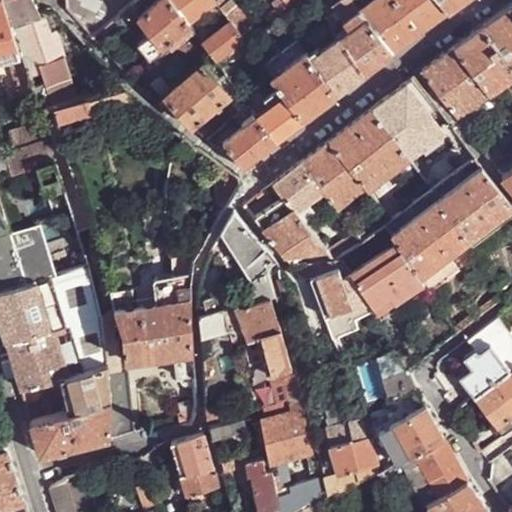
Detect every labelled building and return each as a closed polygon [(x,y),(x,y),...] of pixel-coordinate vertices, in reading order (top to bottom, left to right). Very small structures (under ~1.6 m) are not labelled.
[(0,0),(9,25),(41,11),(35,0),(0,0)] [(0,0),(0,65),(20,60),(19,58),(9,25),(0,0)] [(69,0),(70,9),(68,10),(93,37),(137,0),(69,0)] [(170,0),(156,0),(138,16),(149,32),(163,48),(166,45),(178,36),(190,26),(189,24),(170,0)] [(170,0),(189,24),(209,7),(212,5),(216,1),(215,0),(170,0)] [(245,39),(247,41),(259,32),(232,0),(225,0),(219,4),(220,6),(231,20),(245,39)] [(272,0),(277,7),(279,10),(293,0),(272,0)] [(338,0),(333,4),(337,10),(325,17),(330,23),(333,27),(337,24),(334,20),(340,15),(350,30),(366,18),(360,10),(354,2),(352,0),(338,0)] [(407,45),(422,33),(397,0),(372,0),(360,10),(366,18),(394,54),(407,45)] [(437,22),(452,11),(442,0),(397,0),(422,33),(437,22)] [(442,0),(452,11),(466,0),(442,0)] [(216,1),(212,5),(216,10),(220,6),(219,4),(216,1)] [(498,13),(484,24),(511,61),(511,3),(498,13)] [(267,14),(273,23),(281,16),(283,15),(279,10),(277,7),(267,14)] [(41,11),(9,25),(19,58),(23,58),(39,109),(56,105),(81,98),(57,33),(50,12),(41,11)] [(55,12),(50,12),(57,33),(72,29),(56,12),(55,12)] [(380,65),(394,54),(366,18),(350,30),(339,38),(366,76),(380,65)] [(231,20),(203,43),(205,45),(214,57),(217,61),(245,39),(231,20)] [(471,35),(457,46),(492,93),(511,78),(511,61),(484,24),(471,35)] [(190,26),(178,36),(180,39),(193,29),(190,26)] [(149,32),(138,41),(150,57),(163,48),(149,32)] [(298,40),(305,50),(313,42),(306,32),(297,38),(298,40)] [(349,88),(366,76),(339,38),(311,59),(337,97),(349,88)] [(205,45),(190,56),(199,68),(205,64),(214,57),(205,45)] [(441,57),(424,70),(460,117),(487,97),(492,93),(457,46),(441,57)] [(321,109),(337,97),(311,59),(307,53),(279,73),(274,77),(277,81),(281,87),(286,94),(306,121),(321,109)] [(103,61),(99,56),(76,66),(90,96),(126,88),(117,77),(112,73),(106,65),(103,61)] [(230,94),(205,64),(199,68),(190,75),(167,94),(168,94),(172,100),(173,100),(181,110),(193,124),(197,122),(208,113),(221,102),(230,94)] [(266,66),(238,88),(245,98),(268,79),(272,75),(270,72),(266,66)] [(275,68),(270,72),(272,75),(274,77),(279,73),(275,68)] [(137,69),(129,75),(138,85),(146,80),(137,69)] [(272,75),(268,79),(273,84),(277,81),(274,77),(272,75)] [(391,94),(373,108),(411,158),(447,131),(433,111),(437,107),(414,77),(391,94)] [(286,94),(281,87),(269,96),(272,100),(275,103),(286,94)] [(126,88),(90,96),(92,109),(135,99),(129,92),(126,88)] [(168,94),(164,98),(168,103),(172,100),(168,94)] [(294,130),(306,121),(286,94),(275,103),(259,115),(278,142),(294,130)] [(81,98),(56,105),(58,117),(92,109),(90,96),(81,98)] [(487,97),(460,117),(468,129),(496,108),(487,97)] [(246,99),(235,108),(240,113),(251,105),(246,99)] [(275,103),(272,100),(257,112),(258,115),(259,115),(275,103)] [(221,102),(208,113),(210,117),(223,107),(221,102)] [(352,124),(331,139),(367,187),(370,191),(412,160),(411,158),(373,108),(352,124)] [(254,109),(241,119),(242,122),(244,125),(258,115),(257,112),(254,109)] [(262,154),(278,142),(259,115),(258,115),(244,125),(232,134),(224,140),(246,166),(262,154)] [(215,134),(208,139),(212,142),(218,137),(215,134)] [(49,137),(30,142),(34,154),(53,149),(49,137)] [(319,148),(303,160),(325,190),(338,208),(367,187),(331,139),(319,148)] [(240,163),(246,166),(224,140),(218,146),(240,163)] [(6,150),(4,151),(9,163),(34,154),(30,142),(6,150)] [(468,144),(451,157),(453,161),(458,167),(461,170),(478,158),(468,144)] [(495,144),(485,150),(497,167),(507,159),(495,144)] [(4,145),(0,146),(0,175),(35,164),(34,163),(55,157),(53,149),(34,154),(9,163),(4,151),(6,150),(4,145)] [(34,163),(35,164),(45,196),(66,189),(56,158),(55,157),(34,163)] [(289,171),(276,181),(280,187),(286,194),(289,198),(295,206),(299,210),(302,207),(325,190),(303,160),(289,171)] [(426,161),(418,168),(426,178),(434,189),(435,190),(457,174),(454,170),(447,169),(439,166),(434,169),(426,161)] [(511,201),(483,165),(439,199),(468,243),(511,208),(511,201)] [(511,168),(503,175),(507,180),(511,185),(511,168)] [(426,178),(395,200),(404,211),(434,189),(426,178)] [(0,288),(39,279),(54,275),(39,222),(11,230),(0,190),(0,288)] [(272,209),(258,218),(264,226),(295,206),(289,198),(284,201),(272,209)] [(409,258),(422,276),(427,272),(449,257),(468,243),(439,199),(394,232),(393,232),(409,258)] [(295,206),(264,226),(285,251),(328,249),(301,214),(299,210),(295,206)] [(224,232),(252,276),(255,279),(251,289),(203,300),(207,314),(239,305),(240,307),(269,300),(274,298),(271,271),(272,267),(281,261),(236,209),(224,232)] [(360,224),(354,228),(356,233),(363,241),(370,236),(360,224)] [(89,225),(79,229),(83,240),(93,237),(89,225)] [(348,267),(361,289),(363,292),(378,315),(425,281),(422,276),(409,258),(393,232),(347,265),(348,267)] [(363,241),(356,233),(328,249),(335,260),(336,259),(338,259),(363,241)] [(427,272),(437,285),(458,270),(449,257),(427,272)] [(310,277),(334,337),(362,326),(350,296),(340,270),(348,267),(347,265),(344,260),(338,259),(336,259),(335,260),(291,259),(289,261),(297,274),(306,268),(310,277)] [(54,275),(39,279),(41,286),(53,326),(104,311),(91,265),(54,275)] [(350,296),(361,289),(348,267),(340,270),(350,296)] [(194,318),(190,300),(189,271),(151,273),(153,296),(135,297),(134,286),(113,288),(120,307),(127,328),(129,357),(177,356),(195,354),(194,318)] [(422,276),(425,281),(431,290),(437,285),(427,272),(422,276)] [(0,288),(0,296),(41,286),(39,279),(0,288)] [(0,296),(0,316),(7,339),(54,327),(53,326),(41,286),(0,296)] [(493,307),(505,297),(501,291),(481,306),(486,312),(493,307)] [(240,307),(238,307),(251,341),(251,342),(253,341),(263,338),(280,332),(269,300),(240,307)] [(200,315),(202,336),(232,332),(235,344),(251,341),(238,307),(240,307),(239,305),(207,314),(200,315)] [(73,373),(109,363),(104,311),(53,326),(54,327),(58,326),(73,373)] [(454,326),(458,332),(477,318),(472,312),(454,326)] [(500,315),(481,327),(491,341),(511,368),(511,330),(509,327),(500,315)] [(7,339),(22,387),(56,378),(63,376),(73,373),(58,326),(54,327),(7,339)] [(481,327),(469,337),(475,346),(477,345),(480,349),(491,341),(481,327)] [(280,332),(263,338),(276,376),(288,371),(293,369),(280,332)] [(460,374),(475,395),(508,372),(511,368),(491,341),(480,349),(477,345),(475,346),(465,355),(462,358),(460,360),(459,366),(459,371),(460,374)] [(395,346),(378,351),(390,393),(419,384),(408,369),(403,359),(395,346)] [(195,354),(177,356),(179,379),(180,379),(193,378),(197,378),(195,354)] [(73,373),(63,376),(71,410),(112,399),(110,373),(109,363),(73,373)] [(293,369),(288,371),(294,408),(310,406),(297,367),(293,369)] [(110,437),(135,430),(130,371),(110,373),(112,399),(110,437)] [(511,376),(508,372),(475,395),(498,425),(511,414),(511,398),(509,395),(511,392),(511,376)] [(193,378),(180,379),(181,383),(186,389),(193,390),(193,378)] [(194,394),(185,394),(187,410),(194,409),(195,402),(194,394)] [(32,421),(42,453),(110,437),(112,399),(71,410),(32,421)] [(427,402),(383,430),(401,459),(445,435),(427,402)] [(205,418),(237,412),(236,406),(206,412),(205,418)] [(312,441),(305,411),(294,412),(263,417),(261,416),(273,459),(309,453),(315,452),(312,441)] [(511,414),(498,425),(504,435),(511,428),(511,414)] [(190,415),(180,415),(180,427),(190,426),(190,415)] [(245,415),(230,418),(208,422),(211,431),(214,439),(249,432),(245,415)] [(369,466),(382,463),(374,434),(369,416),(325,424),(337,474),(342,473),(357,469),(363,468),(369,466)] [(216,465),(206,431),(204,431),(192,435),(171,441),(180,470),(181,474),(193,472),(198,491),(220,485),(220,484),(216,465)] [(445,435),(401,459),(410,473),(425,502),(426,502),(468,478),(445,435)] [(321,451),(318,441),(312,441),(315,452),(321,451)] [(10,448),(0,450),(0,508),(25,501),(10,448)] [(315,452),(309,453),(313,472),(325,469),(321,451),(315,452)] [(266,453),(249,456),(251,470),(255,470),(262,504),(264,511),(285,511),(280,483),(277,469),(276,465),(269,466),(266,453)] [(242,466),(240,454),(224,457),(226,470),(242,466)] [(383,469),(378,472),(386,486),(410,473),(401,459),(383,469)] [(382,463),(369,466),(372,475),(378,472),(383,469),(382,463)] [(344,482),(355,479),(356,478),(358,475),(357,469),(342,473),(344,482)] [(66,475),(51,484),(59,511),(96,511),(83,470),(66,475)] [(198,491),(193,472),(181,474),(183,480),(185,486),(187,494),(198,491)] [(286,511),(330,488),(326,473),(285,483),(280,483),(285,511),(286,511)] [(336,492),(342,490),(337,474),(331,475),(336,492)] [(492,511),(468,478),(426,502),(431,510),(432,511),(492,511)] [(141,486),(137,488),(142,496),(154,494),(147,483),(141,486)] [(154,494),(142,496),(146,511),(156,507),(154,502),(154,494)] [(318,511),(314,502),(308,505),(310,511),(318,511)]
